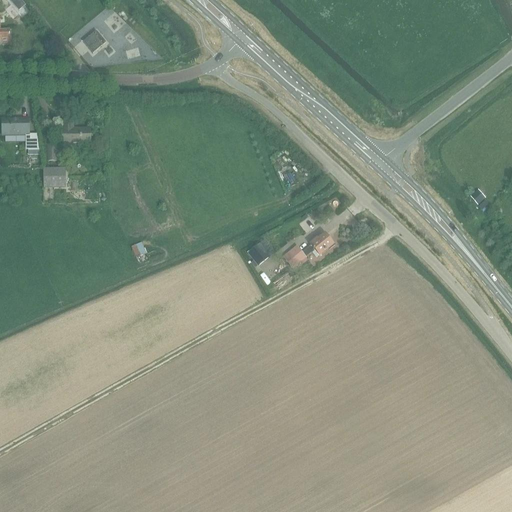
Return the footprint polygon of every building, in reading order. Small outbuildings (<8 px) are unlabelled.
[(0,31),(0,40),(0,41),(1,44),(10,44),(10,31),(0,32),(0,31)] [(96,32),(83,43),(93,55),(106,44),(96,32)] [(28,119),(3,120),(4,136),(28,136),(28,150),(39,150),(37,135),(28,135),(28,119)] [(63,130),(62,130),(62,147),(90,147),(90,129),(73,130),(73,122),(63,122),(63,130)] [(56,146),(48,146),(48,162),(56,162),(56,146)] [(57,187),(57,180),(64,180),(64,170),(45,170),(46,188),(57,187)] [(488,180),(477,187),(480,193),(492,186),(488,180)] [(488,199),(495,193),(491,189),(484,195),(488,199)] [(477,192),(471,198),(477,205),(483,200),(477,192)] [(311,247),(302,254),(305,258),(314,251),(319,257),(329,249),(329,250),(335,246),(329,239),(325,235),(318,241),(317,240),(310,246),(311,247)] [(147,243),(150,251),(164,247),(161,238),(147,243)] [(259,246),(249,254),(259,266),(269,258),(259,246)] [(297,247),(283,258),(293,269),(306,259),(305,258),(302,254),(297,247)]
